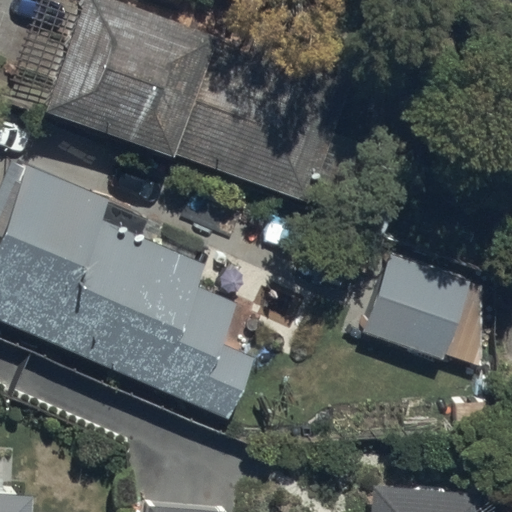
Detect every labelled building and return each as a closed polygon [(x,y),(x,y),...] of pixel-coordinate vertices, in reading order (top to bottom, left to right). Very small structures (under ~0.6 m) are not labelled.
[(345,77),(133,0),(65,0),(27,102),(321,209),(347,138),(326,130),(345,77)] [(0,319),(227,418),(254,356),(222,342),(238,304),(196,285),(205,265),(99,220),(108,199),(25,163),(22,169),(10,164),(0,186),(0,319)] [(480,281),(387,250),(358,329),(437,358),(439,351),(475,364),(480,281)] [(369,511),(482,511),(483,496),(371,489),(369,511)] [(32,511),(33,495),(0,493),(0,511),(32,511)]
